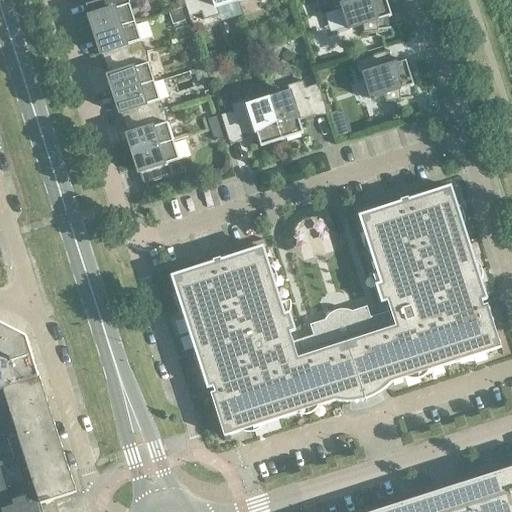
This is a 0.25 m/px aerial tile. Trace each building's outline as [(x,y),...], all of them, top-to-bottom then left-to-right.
[(89,18),(95,37),(136,24),(130,5),(128,0),(105,0),(86,6),(89,18)] [(154,0),(132,0),(134,9),(155,7),(154,0)] [(183,0),(189,18),(201,14),(203,21),(219,16),(217,9),(238,2),(236,0),(183,0)] [(333,0),(335,10),(342,8),(350,31),(362,27),(364,33),(363,33),(363,34),(391,30),(390,29),(389,29),(388,19),(391,17),(385,0),(333,0)] [(181,9),(168,14),(172,27),(185,22),(181,9)] [(101,56),(105,66),(147,53),(142,43),(136,24),(95,37),(101,56)] [(383,55),(389,53),(389,51),(355,63),(357,79),(364,77),(372,100),(385,96),(386,102),(385,102),(385,103),(413,100),(413,98),(411,99),(410,88),(414,87),(406,62),(391,67),(387,68),(383,55)] [(108,77),(114,96),(155,83),(149,64),(147,53),(105,66),(108,77)] [(214,53),(202,57),(205,67),(217,63),(214,53)] [(201,57),(192,60),(195,71),(204,69),(201,57)] [(204,69),(195,71),(199,82),(208,80),(204,69)] [(313,116),(326,112),(318,85),(306,89),(303,82),(287,87),(290,94),(269,101),(282,141),(303,135),(299,119),(298,116),(311,111),(313,116)] [(120,115),(124,126),(166,112),(161,102),(155,83),(114,96),(120,115)] [(254,129),(256,133),(261,148),(282,141),(269,101),(249,108),(246,100),(230,105),(233,113),(221,117),(229,143),(242,139),(241,134),(254,129)] [(127,137),(133,156),(174,143),(168,124),(166,112),(124,126),(127,137)] [(219,128),(216,118),(216,117),(207,120),(210,131),(219,128)] [(219,128),(210,131),(214,141),(223,139),(219,128)] [(174,143),(133,156),(139,175),(140,174),(143,186),(185,172),(180,162),(174,143)] [(446,367),(461,362),(460,357),(471,353),(483,349),(485,354),(501,349),(488,306),(484,308),(482,302),(487,301),(481,284),(476,285),(473,274),(469,262),(474,260),(469,245),(464,229),(459,231),(455,219),(451,207),(456,206),(451,189),(409,202),(408,199),(401,202),(402,205),(378,212),(360,218),(365,235),(370,233),(374,245),(378,257),(373,258),(378,274),(382,286),(377,287),(382,304),(387,302),(391,312),(371,319),(367,308),(366,308),(366,309),(352,314),(351,313),(349,312),(346,312),(344,312),(342,312),(340,312),(337,313),(334,314),(332,315),(330,316),(329,318),(327,319),(326,321),(325,323),(311,327),(311,326),(310,326),(313,337),(293,344),(290,334),(295,332),(290,315),(285,317),(281,305),(276,289),(271,291),(267,279),(263,268),(268,266),(263,249),(245,255),(222,262),(221,260),(213,262),(214,265),(172,278),(178,295),(183,293),(187,305),(190,317),(185,318),(190,334),(195,350),(200,348),(204,360),(208,372),(203,373),(208,389),(208,390),(213,389),(215,394),(211,395),(211,396),(224,438),(241,433),(239,427),(252,424),(263,420),(265,425),(281,420),(296,415),(294,410),(306,406),(312,404),(318,402),(319,407),(334,403),(335,402),(342,403),(345,404),(348,404),(351,404),(353,403),(353,393),(371,387),(375,396),(378,395),(382,393),(385,390),(386,389),(391,385),(392,384),(406,380),(405,374),(410,373),(418,370),(428,367),(430,372),(446,367)] [(178,348),(170,315),(158,318),(166,351),(178,348)] [(0,352),(12,330),(0,324),(0,352)] [(0,391),(0,392),(3,391),(3,390),(40,379),(40,378),(39,378),(26,338),(12,330),(0,352),(0,391)] [(47,402),(44,394),(40,379),(3,390),(3,391),(10,413),(43,403),(47,402)] [(47,402),(43,403),(10,413),(18,436),(54,424),(47,402)] [(25,459),(58,448),(62,447),(54,424),(18,436),(25,459)] [(16,462),(23,485),(33,482),(69,470),(62,447),(58,448),(25,459),(16,462)] [(40,505),(73,495),(76,494),(69,470),(33,482),(37,496),(40,505)] [(511,511),(511,470),(462,486),(464,494),(454,498),(451,490),(441,493),(408,503),(411,511),(408,511),(397,511),(396,507),(381,511),(511,511)] [(40,505),(37,496),(26,500),(25,498),(12,502),(14,507),(1,511),(42,511),(40,505)]
